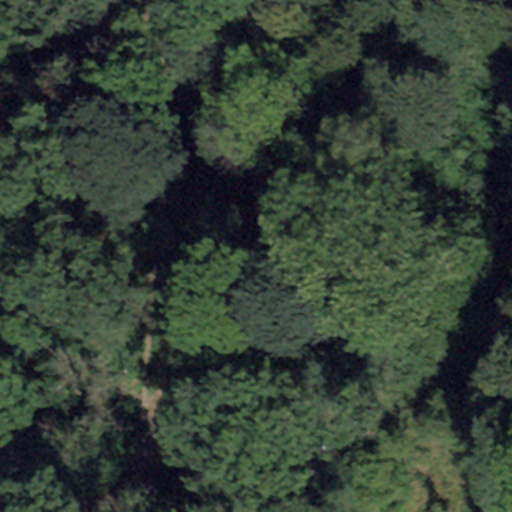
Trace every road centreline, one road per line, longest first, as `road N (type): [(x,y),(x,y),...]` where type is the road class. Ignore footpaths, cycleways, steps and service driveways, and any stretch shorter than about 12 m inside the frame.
road 1 (track): [(125,511),(151,443),(168,0)]
road 2 (track): [(0,415),(18,424),(30,474),(82,511)]
